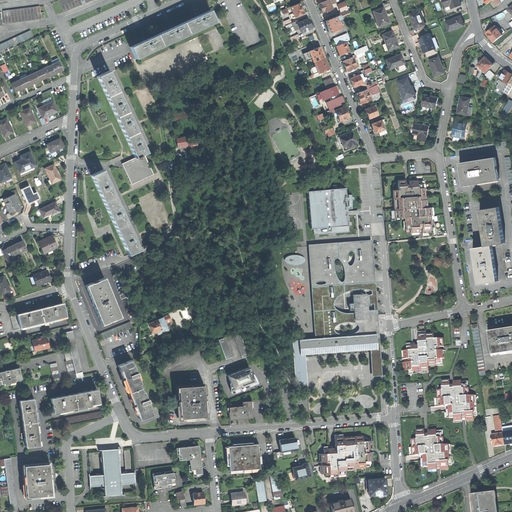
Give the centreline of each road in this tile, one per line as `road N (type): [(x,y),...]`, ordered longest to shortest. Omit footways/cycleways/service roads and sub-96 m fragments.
road 1 (residential): [(208,432),(393,417)]
road 2 (residential): [(376,159),(308,0)]
road 3 (residential): [(389,327),(369,173),(376,159)]
road 4 (residential): [(438,153),(463,310)]
road 5 (residential): [(73,78),(83,45),(182,0)]
road 6 (residential): [(120,415),(69,286)]
road 7 (residential): [(120,415),(68,439),(71,511)]
